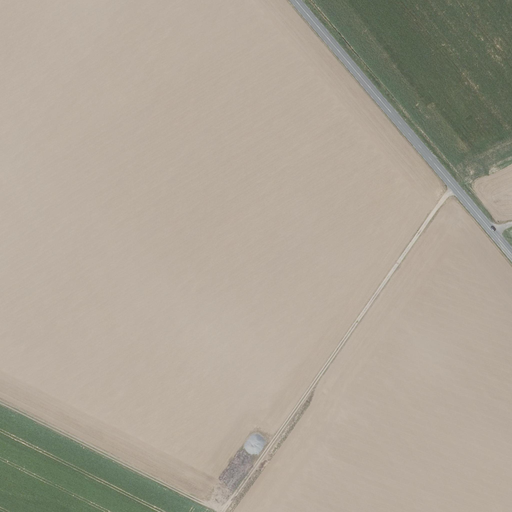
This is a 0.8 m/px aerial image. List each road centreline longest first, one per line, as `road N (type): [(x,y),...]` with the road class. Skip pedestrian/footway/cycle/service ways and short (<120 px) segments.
road 1 (track): [(221,511),(455,187)]
road 2 (primary): [(511,253),(296,0)]
road 3 (track): [(221,511),(0,401)]
